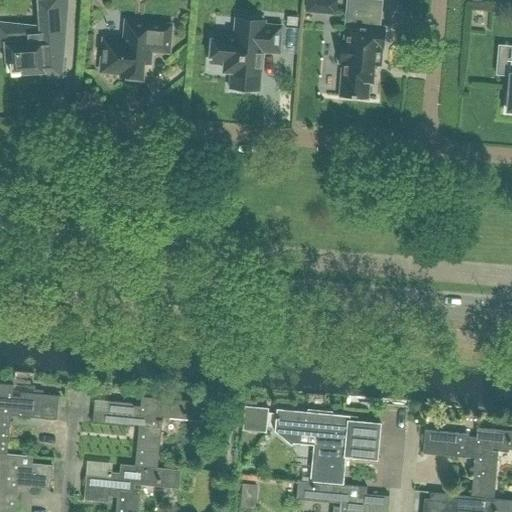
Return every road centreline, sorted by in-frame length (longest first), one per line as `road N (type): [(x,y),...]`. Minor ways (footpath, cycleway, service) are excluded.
road 1 (tertiary): [(511,312),(133,278),(0,254)]
road 2 (residential): [(426,148),(79,120)]
road 3 (residential): [(426,148),(438,0)]
